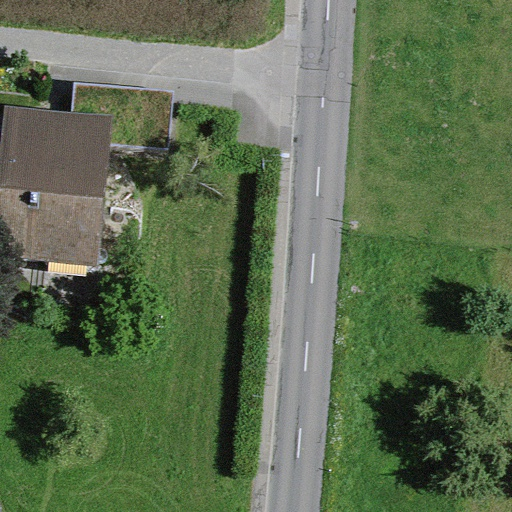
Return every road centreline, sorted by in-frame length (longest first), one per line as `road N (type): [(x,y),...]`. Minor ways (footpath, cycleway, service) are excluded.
road 1 (tertiary): [(335,0),(299,511)]
road 2 (track): [(0,47),(330,73)]
